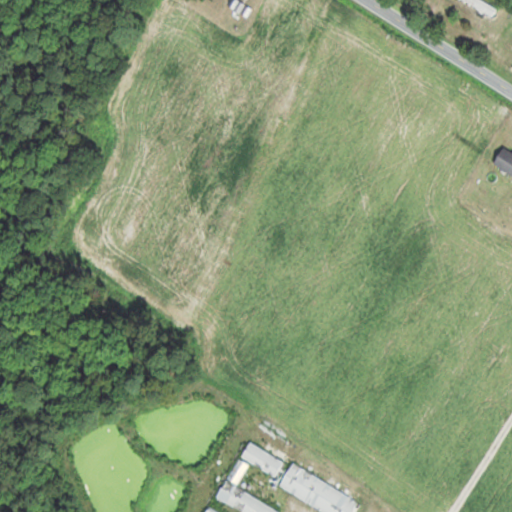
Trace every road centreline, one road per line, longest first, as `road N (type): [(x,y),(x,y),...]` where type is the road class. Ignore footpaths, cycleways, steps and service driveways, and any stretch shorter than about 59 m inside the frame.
road 1 (residential): [(511,284),(370,505)]
road 2 (residential): [(511,87),(376,0)]
